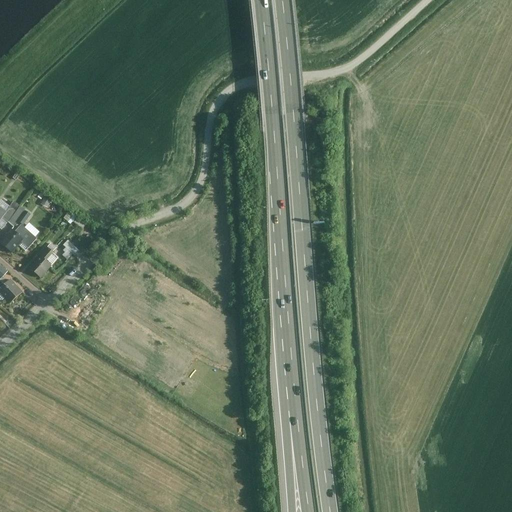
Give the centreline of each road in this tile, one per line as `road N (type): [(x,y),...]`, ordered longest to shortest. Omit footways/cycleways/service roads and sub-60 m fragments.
road 1 (unclassified): [(49,303),(119,235),(195,194),(210,122),(233,87),(341,71),(429,0)]
road 2 (motorway): [(332,511),(284,0)]
road 3 (motorway): [(264,0),(301,429)]
